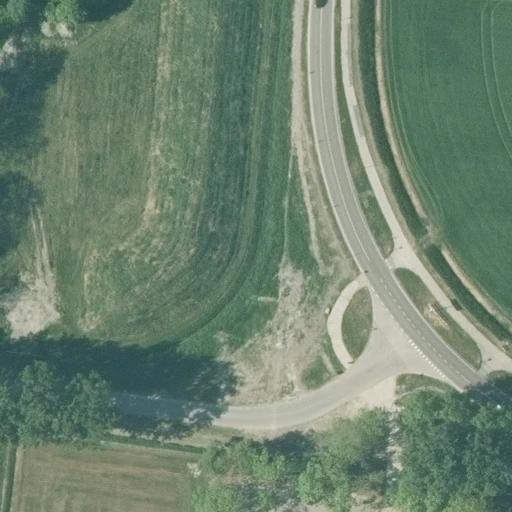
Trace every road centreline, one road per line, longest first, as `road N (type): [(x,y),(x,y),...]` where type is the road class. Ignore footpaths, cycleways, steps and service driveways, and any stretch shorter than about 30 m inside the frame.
road 1 (unclassified): [(0,388),(266,417),(335,396),(414,330)]
road 2 (primary): [(414,330),(363,249),(340,193),(321,100),(321,0)]
road 3 (primary): [(511,413),(444,364),(414,330)]
